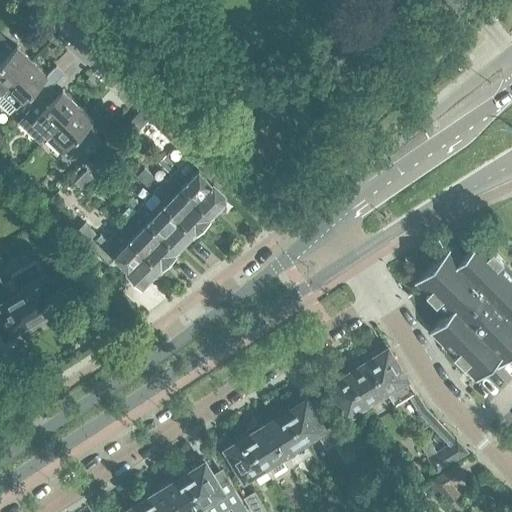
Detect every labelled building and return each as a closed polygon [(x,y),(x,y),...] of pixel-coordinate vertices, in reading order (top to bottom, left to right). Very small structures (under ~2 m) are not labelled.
[(5,43),(0,48),(0,89),(2,92),(32,61),(17,47),(13,50),(5,43)] [(2,92),(0,94),(0,103),(10,114),(17,106),(23,101),(30,108),(41,97),(50,88),(43,81),(47,76),(32,61),(2,92)] [(27,113),(18,122),(40,143),(47,136),(77,105),(69,97),(62,90),(58,94),(50,88),(41,97),(30,108),(26,112),(27,113)] [(77,105),(47,136),(63,151),(64,150),(71,157),(79,164),(102,140),(95,133),(100,128),(77,105)] [(253,122),(239,108),(231,117),(244,130),(253,122)] [(188,156),(175,170),(172,166),(174,164),(165,155),(164,157),(157,149),(151,155),(170,174),(171,174),(212,214),(214,212),(213,211),(226,197),(226,193),(188,156)] [(74,183),(82,190),(93,179),(86,171),(74,183)] [(212,214),(171,174),(170,174),(153,192),(154,192),(195,231),(212,214)] [(195,231),(154,192),(141,205),(133,197),(128,201),(136,209),(178,248),(195,231)] [(123,222),(120,226),(161,266),(178,248),(136,209),(123,222)] [(161,266),(120,226),(106,240),(100,234),(95,240),(91,237),(96,232),(85,221),(77,230),(108,262),(115,256),(142,283),(158,267),(159,268),(161,266)] [(440,342),(476,378),(493,361),(497,366),(511,350),(511,270),(476,233),(460,251),(448,240),(412,280),(446,311),(434,322),(447,335),(440,342)] [(0,321),(7,334),(59,303),(52,290),(57,287),(45,267),(40,270),(35,260),(12,274),(14,278),(4,284),(0,276),(0,321)] [(365,356),(389,393),(394,403),(408,395),(419,413),(448,444),(436,451),(429,440),(421,445),(427,457),(428,456),(437,470),(467,451),(426,407),(386,343),(365,356)] [(389,393),(365,356),(345,369),(368,406),(389,393)] [(368,406),(345,369),(326,381),(348,418),(368,406)] [(305,394),(284,407),(306,442),(319,434),(325,445),(333,440),(345,461),(356,454),(344,435),(339,438),(330,425),(325,428),(305,394)] [(306,442),(284,407),(264,420),(286,455),(292,465),(312,452),(306,442)] [(286,455),(264,420),(244,432),(266,467),(286,455)] [(355,429),(344,435),(356,454),(366,448),(355,429)] [(266,467),(244,432),(224,444),(245,480),(266,467)] [(203,458),(184,470),(206,506),(225,494),(203,458)] [(299,465),(294,468),(302,481),(307,478),(299,465)] [(433,479),(441,490),(449,500),(459,492),(451,483),(462,477),(454,465),(433,479)] [(302,481),(294,468),(286,473),(294,486),(302,481)] [(196,511),(206,506),(184,470),(162,483),(179,511),(196,511)] [(179,511),(162,483),(143,495),(153,511),(179,511)] [(259,511),(265,509),(254,491),(244,497),(253,511),(259,511)] [(153,511),(143,495),(122,508),(124,511),(153,511)] [(248,511),(241,499),(231,505),(235,511),(248,511)]
